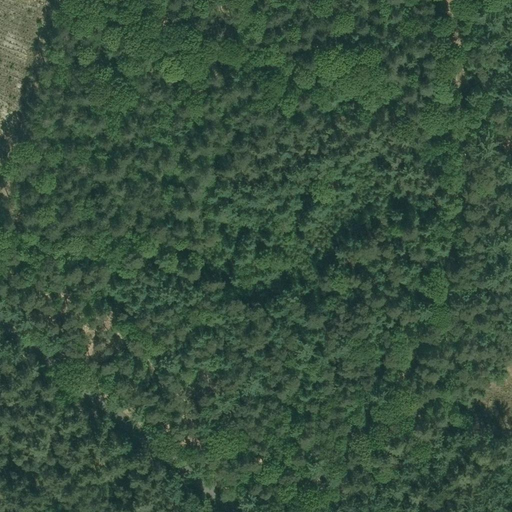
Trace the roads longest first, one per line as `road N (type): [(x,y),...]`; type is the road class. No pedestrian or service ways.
road 1 (track): [(464,135),(53,0)]
road 2 (unclassified): [(237,511),(0,321)]
road 3 (track): [(363,407),(445,280),(464,135)]
road 4 (track): [(0,206),(52,0)]
road 5 (track): [(511,427),(363,407)]
road 6 (track): [(274,511),(363,407)]
road 7 (track): [(464,135),(452,0)]
